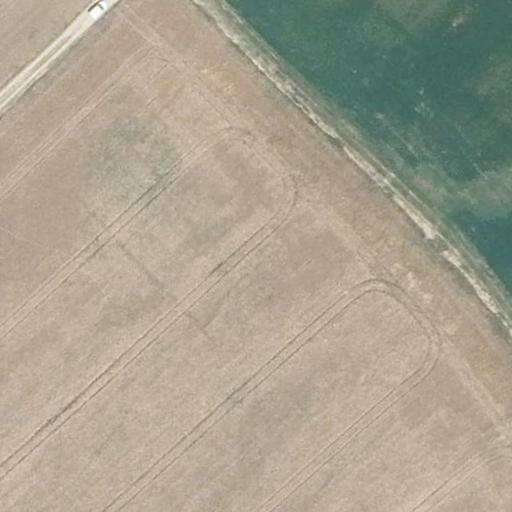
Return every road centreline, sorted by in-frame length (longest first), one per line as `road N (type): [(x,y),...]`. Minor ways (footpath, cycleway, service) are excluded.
road 1 (track): [(192,0),(511,325)]
road 2 (track): [(0,102),(108,0)]
